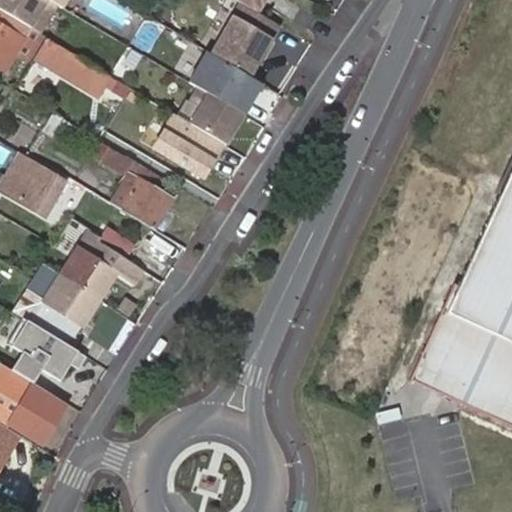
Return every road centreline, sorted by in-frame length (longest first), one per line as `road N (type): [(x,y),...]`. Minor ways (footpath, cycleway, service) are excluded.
road 1 (tertiary): [(229,423),(418,0)]
road 2 (tertiary): [(229,423),(188,423),(155,447),(143,484),(150,511)]
